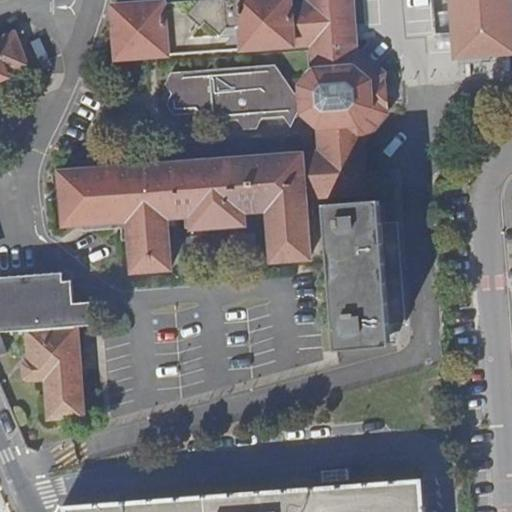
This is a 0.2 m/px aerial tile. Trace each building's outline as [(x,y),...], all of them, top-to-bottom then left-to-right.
[(356,52),(352,0),(309,0),(310,3),(291,3),(290,0),(200,0),(114,7),(118,58),(313,43),(315,71),(301,85),(302,93),(302,102),(303,112),(320,126),(321,153),(62,173),(65,225),(121,221),(122,240),(132,239),(134,271),(170,268),(167,218),(191,216),(192,228),(245,224),(244,211),(269,209),(273,260),(309,257),(305,197),(325,195),(336,350),(390,346),(379,201),(367,201),(363,139),(366,139),(388,113),(386,83),(385,73),(361,54),(356,52)] [(450,0),(455,55),(511,49),(511,29),(510,0),(450,0)] [(72,13),(69,4),(52,10),(52,13),(45,15),(44,13),(23,20),(27,31),(72,13)] [(26,64),(14,34),(0,39),(0,79),(7,76),(6,73),(26,64)] [(257,127),(261,116),(285,114),(290,124),(302,102),(302,93),(295,93),(275,65),(171,73),(166,83),(172,93),(167,103),(174,113),(198,111),(202,121),(239,118),(245,128),(257,127)] [(0,356),(7,353),(0,335),(0,332),(29,331),(31,363),(26,364),(28,378),(32,380),(48,378),(51,417),(83,414),(78,328),(94,326),(93,303),(75,303),(74,280),(64,282),(64,274),(0,277),(0,356)] [(61,506),(63,511),(424,511),(422,479),(61,506)]
